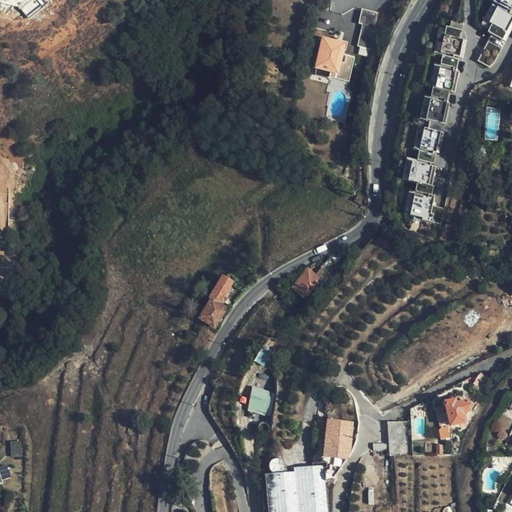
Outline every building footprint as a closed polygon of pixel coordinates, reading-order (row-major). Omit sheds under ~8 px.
[(511,21),(511,13),(498,6),(489,22),(493,23),(488,31),(502,39),(511,21)] [(381,12),(362,8),(359,23),(362,24),(357,47),(360,47),(358,53),(367,55),(369,48),(372,49),(381,12)] [(462,30),(447,26),(441,52),(459,56),(463,38),(460,38),(462,30)] [(501,48),(488,41),(478,61),(489,67),(493,65),(501,48)] [(323,44),(320,61),(317,70),(331,73),(333,74),(331,80),(348,84),(351,73),(344,71),(345,66),(341,66),(345,47),(324,42),(323,44)] [(460,59),(443,55),(436,86),(450,90),(455,91),(459,71),(457,70),(460,59)] [(347,59),(345,66),(344,71),(351,73),(354,60),(347,59)] [(331,73),(317,70),(315,79),(328,82),(331,73)] [(434,86),(426,119),(445,124),(450,103),(447,102),(450,90),(436,86),(434,86)] [(486,108),(487,140),(499,139),(498,108),(486,108)] [(441,131),(424,127),(418,159),(434,163),(441,131)] [(436,166),(412,161),(408,180),(418,182),(416,191),(432,194),(434,186),(432,185),(436,166)] [(432,194),(416,191),(411,214),(422,217),(422,220),(440,224),(444,209),(432,206),(435,195),(432,194)] [(337,269),(340,266),(329,258),(321,267),(324,270),(318,277),(314,273),(308,268),(290,288),(290,289),(304,300),(308,303),(308,302),(312,297),(317,291),(320,287),(326,281),(337,269)] [(324,270),(321,267),(320,266),(314,273),(318,277),(324,270)] [(199,321),(216,330),(228,310),(221,306),(233,285),(234,283),(223,276),(210,298),(211,300),(199,321)] [(482,397),(491,382),(479,375),(470,390),(482,397)] [(465,414),(471,413),(468,400),(457,403),(456,399),(443,402),(450,428),(464,425),(467,422),(465,414)] [(136,426),(137,418),(125,417),(124,420),(123,431),(135,432),(136,426)] [(390,457),(412,456),(410,422),(389,423),(390,457)] [(349,445),(350,437),(347,437),(348,427),(327,425),(324,451),(345,453),(346,445),(349,445)] [(0,466),(3,480),(11,478),(8,465),(0,466)] [(323,511),(320,471),(255,480),(257,511),(323,511)]
